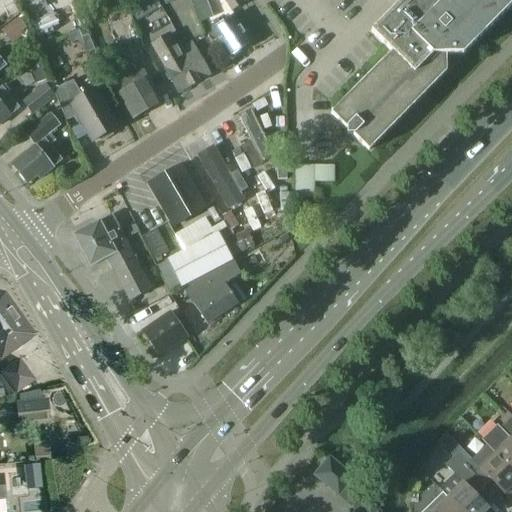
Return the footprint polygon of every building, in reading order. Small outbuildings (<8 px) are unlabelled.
[(20,0),(24,8),(42,0),(20,0)] [(96,0),(105,19),(126,9),(122,0),(96,0)] [(224,0),(234,12),(245,4),(241,0),(224,0)] [(402,0),(371,32),(392,52),(331,114),(347,129),(347,135),(353,135),(369,151),(446,73),(446,56),(463,56),(511,6),(511,5),(506,0),(402,0)] [(137,22),(147,16),(141,5),(131,11),(137,22)] [(235,16),(212,30),(229,57),(252,43),(235,16)] [(3,31),(15,45),(32,31),(21,17),(3,31)] [(90,36),(80,31),(68,36),(72,44),(75,43),(84,47),(86,54),(96,50),(90,36)] [(169,35),(151,45),(165,70),(178,94),(190,87),(198,82),(210,76),(196,52),(196,53),(190,43),(190,44),(179,51),(169,35)] [(105,70),(118,95),(132,120),(163,102),(149,78),(148,78),(144,70),(131,78),(121,61),(105,70)] [(53,90),(65,117),(76,113),(93,142),(100,138),(102,142),(113,135),(111,132),(118,128),(96,89),(83,97),(73,81),(53,90)] [(46,85),(24,102),(33,113),(55,96),(46,85)] [(2,87),(0,88),(0,125),(11,116),(19,109),(2,87)] [(35,146),(12,164),(28,184),(39,176),(41,179),(62,161),(50,145),(53,143),(55,141),(50,134),(60,126),(51,114),(25,134),(35,146)] [(215,147),(195,159),(226,213),(247,201),(215,147)] [(164,176),(150,184),(175,226),(206,208),(181,166),(177,168),(174,167),(165,173),(164,176)] [(335,166),(294,166),(294,198),(315,198),(315,182),(335,183),(335,166)] [(146,281),(112,216),(73,236),(90,266),(106,258),(118,281),(129,301),(150,290),(146,281)] [(246,230),(237,233),(224,239),(232,257),(248,251),(254,248),(246,230)] [(168,260),(181,286),(232,259),(219,233),(168,260)] [(237,305),(224,285),(223,285),(207,296),(194,305),(208,325),(237,305)] [(0,295),(0,358),(0,359),(32,337),(2,296),(0,295)] [(170,313),(169,313),(142,331),(160,357),(186,339),(187,338),(184,335),(193,329),(182,313),(174,318),(170,313)] [(19,361),(1,374),(16,395),(34,381),(19,361)] [(51,424),(48,399),(15,403),(18,428),(51,424)] [(485,444),(486,445),(495,454),(511,471),(511,424),(508,421),(485,444)] [(32,440),(34,459),(49,458),(48,438),(32,440)] [(511,471),(495,454),(480,469),(461,450),(454,457),(479,484),(487,476),(504,494),(506,492),(508,494),(511,494),(511,492),(511,471)] [(439,489),(448,498),(461,511),(484,511),(488,509),(471,491),(479,484),(454,457),(445,465),(454,475),(439,489)] [(330,458),(314,476),(352,509),(368,490),(330,458)] [(25,475),(40,473),(39,465),(24,466),(25,475)] [(461,511),(448,498),(433,511),(461,511)]
